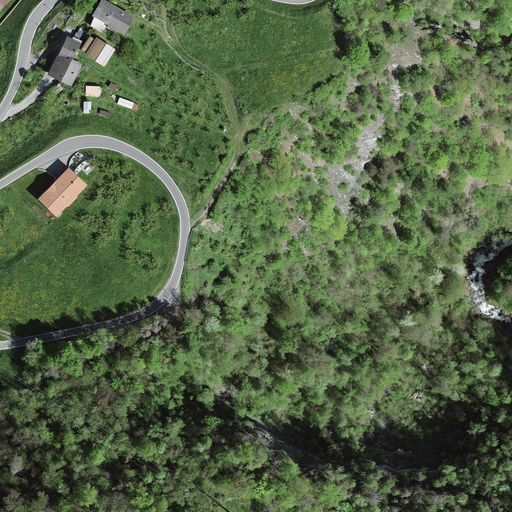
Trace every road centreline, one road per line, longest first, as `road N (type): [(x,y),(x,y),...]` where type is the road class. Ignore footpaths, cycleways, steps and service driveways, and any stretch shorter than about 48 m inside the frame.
road 1 (unclassified): [(0,185),(67,146),(103,142),(151,164),(179,199),(184,219),(174,281),(146,311),(0,345)]
road 2 (unclassified): [(51,0),(33,21),(0,112)]
